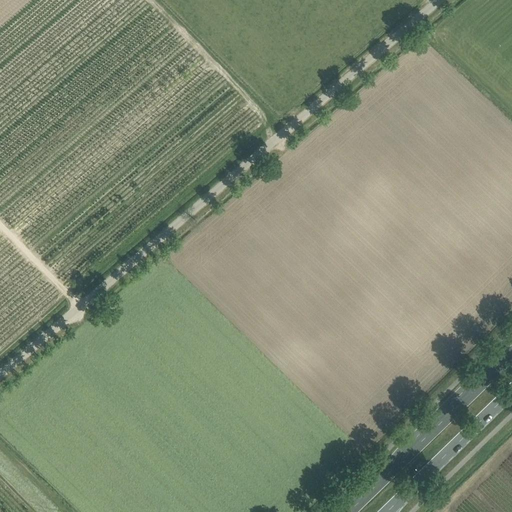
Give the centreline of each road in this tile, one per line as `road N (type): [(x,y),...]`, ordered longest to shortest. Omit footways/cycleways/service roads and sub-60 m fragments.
road 1 (unclassified): [(0,375),(440,0)]
road 2 (primary): [(511,361),(355,511)]
road 3 (primary): [(392,511),(511,392)]
